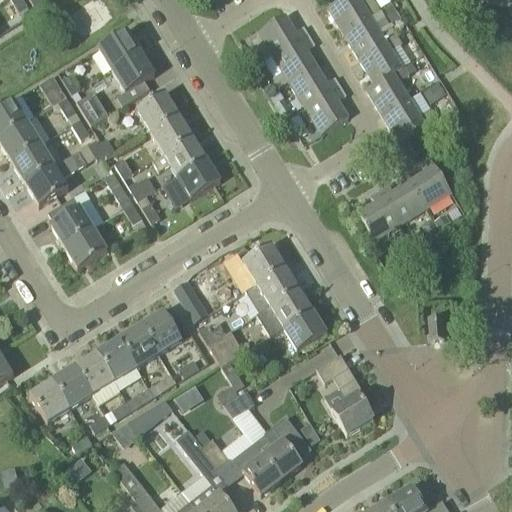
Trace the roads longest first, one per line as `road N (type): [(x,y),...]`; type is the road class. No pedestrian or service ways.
road 1 (residential): [(271,198),(105,312),(77,316),(52,303),(0,212)]
road 2 (residential): [(511,153),(500,210),(496,333),(481,376),(433,436)]
road 3 (residential): [(433,436),(351,295),(271,198)]
road 4 (residential): [(271,198),(378,141),(293,0)]
road 5 (residential): [(271,198),(193,54)]
road 6 (residential): [(309,511),(433,436)]
